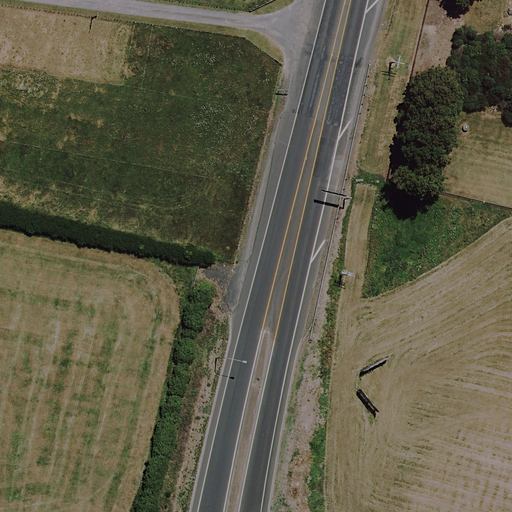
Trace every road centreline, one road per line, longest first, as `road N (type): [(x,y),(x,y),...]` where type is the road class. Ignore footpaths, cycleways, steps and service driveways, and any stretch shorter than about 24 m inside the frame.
road 1 (trunk): [(345,0),(282,266)]
road 2 (trunk): [(211,511),(248,329),(282,266)]
road 3 (trunk): [(282,266),(284,338),(250,511)]
